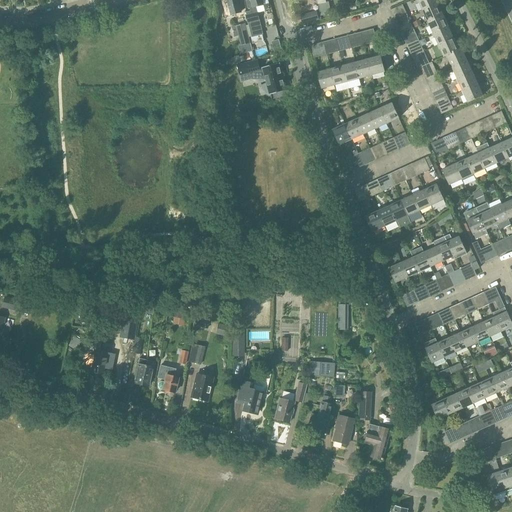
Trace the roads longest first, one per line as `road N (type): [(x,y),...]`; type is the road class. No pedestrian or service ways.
road 1 (residential): [(409,460),(398,487),(0,378)]
road 2 (residential): [(436,128),(378,18),(292,39)]
road 3 (residential): [(337,187),(292,39)]
road 4 (residential): [(392,323),(414,391),(409,460)]
road 5 (residential): [(392,323),(500,271)]
